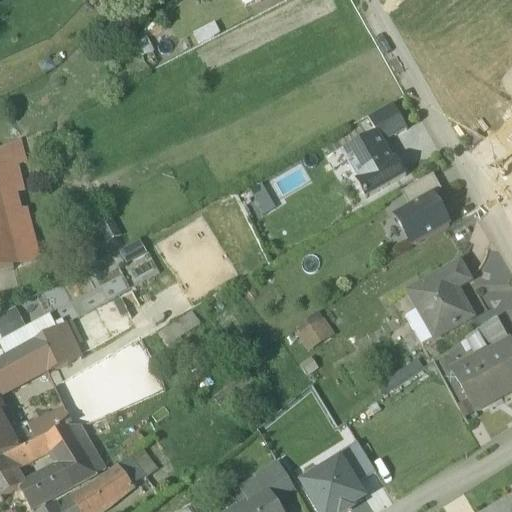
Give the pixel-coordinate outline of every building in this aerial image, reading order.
[(214,23),(193,34),(199,44),(219,33),(214,23)] [(377,133),(383,143),(406,129),(392,105),(368,118),(377,133)] [(355,182),(364,199),(405,177),(395,159),(392,160),(383,143),(377,133),(342,152),(358,181),(355,182)] [(9,146),(0,150),(0,199),(9,197),(21,193),(9,146)] [(432,175),(401,193),(408,207),(430,194),(431,196),(440,190),(432,175)] [(408,207),(393,215),(411,247),(448,227),(431,196),(430,194),(408,207)] [(0,215),(12,212),(9,197),(0,199),(0,215)] [(12,212),(0,215),(0,221),(3,232),(29,225),(25,209),(12,212)] [(0,221),(0,273),(13,269),(3,232),(0,221)] [(99,228),(107,243),(109,242),(113,250),(120,246),(117,238),(119,237),(111,222),(99,228)] [(29,225),(3,232),(13,269),(38,260),(29,225)] [(133,281),(156,270),(147,252),(124,263),(133,281)] [(459,263),(406,293),(417,312),(423,308),(439,337),(472,318),(456,289),(469,281),(459,263)] [(163,327),(170,339),(199,325),(193,312),(163,327)] [(9,315),(0,319),(0,342),(17,333),(19,332),(9,315)] [(495,319),(474,333),(481,343),(502,331),(495,319)] [(298,336),(307,352),(334,335),(324,320),(298,336)] [(63,325),(30,343),(44,372),(46,376),(80,361),(63,325)] [(17,333),(0,342),(0,351),(3,357),(10,353),(24,346),(17,333)] [(488,353),(486,351),(449,371),(472,413),(492,403),(490,399),(511,387),(511,349),(508,342),(488,353)] [(44,372),(30,343),(24,346),(10,353),(24,381),(44,372)] [(3,357),(0,358),(0,394),(24,381),(10,353),(3,357)] [(267,368),(261,361),(213,399),(219,407),(267,368)] [(27,426),(35,442),(32,443),(17,450),(1,458),(2,459),(14,454),(37,443),(43,440),(42,439),(67,427),(69,424),(62,410),(27,426)] [(103,418),(86,425),(86,424),(78,427),(83,437),(93,436),(108,429),(103,418)] [(0,458),(1,458),(17,450),(5,430),(0,421),(0,458)] [(26,423),(12,429),(14,433),(24,428),(32,443),(35,442),(27,426),(26,423)] [(24,428),(14,433),(12,429),(11,426),(5,430),(17,450),(32,443),(24,428)] [(67,427),(42,439),(43,440),(47,447),(58,465),(71,487),(94,474),(81,452),(89,449),(83,437),(78,427),(69,431),(67,427)] [(43,440),(37,443),(41,450),(47,447),(43,440)] [(37,443),(14,454),(18,461),(41,450),(37,443)] [(339,462),(355,487),(375,474),(356,444),(336,456),(339,462)] [(14,454),(2,459),(11,473),(21,467),(18,461),(14,454)] [(1,458),(0,458),(0,479),(11,473),(2,459),(1,458)] [(302,485),(318,511),(346,511),(351,509),(350,507),(362,499),(355,487),(339,462),(302,485)] [(291,490),(275,464),(255,477),(264,493),(267,492),(273,502),(291,490)] [(58,465),(18,487),(30,510),(71,487),(58,465)] [(118,465),(91,487),(91,486),(72,497),(79,511),(100,511),(103,511),(133,487),(118,465)] [(154,492),(127,511),(142,511),(161,501),(154,492)] [(264,493),(233,511),(279,511),(273,502),(267,492),(264,493)] [(71,497),(42,511),(79,511),(72,497),(71,497)] [(511,511),(511,497),(487,511),(511,511)]
